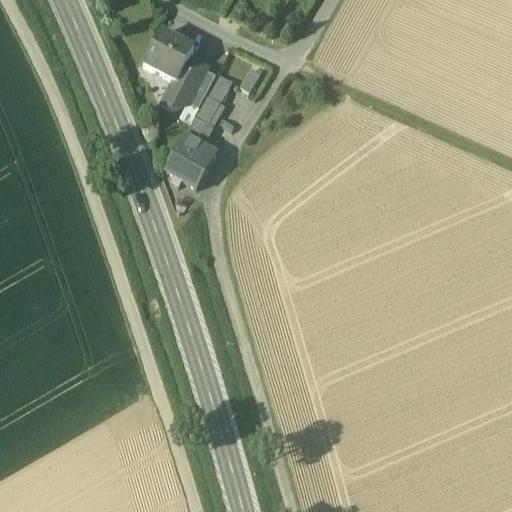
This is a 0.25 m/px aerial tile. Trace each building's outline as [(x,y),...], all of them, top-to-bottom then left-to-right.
[(193,56),(159,38),(143,70),(174,87),(176,88),(188,65),(193,56)] [(205,74),(188,65),(176,88),(174,87),(162,109),(172,115),(186,110),(188,108),(198,113),(205,101),(215,82),(204,76),(205,74)] [(261,81),(251,75),(240,93),(250,99),(261,81)] [(232,87),(217,79),(215,82),(205,101),(207,102),(220,110),(232,87)] [(220,110),(207,102),(195,124),(206,130),(210,128),(220,110)] [(206,130),(195,124),(184,142),(202,152),(212,133),(206,130)] [(202,152),(184,142),(164,177),(173,183),(169,189),(178,194),(182,188),(195,196),(216,160),(202,152)]
